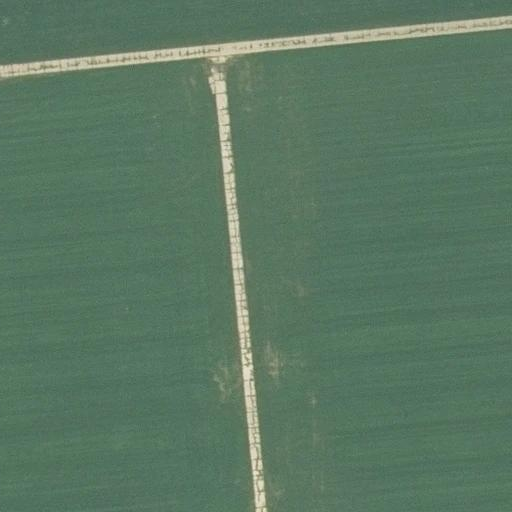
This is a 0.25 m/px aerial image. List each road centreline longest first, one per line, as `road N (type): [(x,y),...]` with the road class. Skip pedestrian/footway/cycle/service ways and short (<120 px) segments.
road 1 (track): [(0,78),(511,28)]
road 2 (track): [(252,511),(217,58)]
